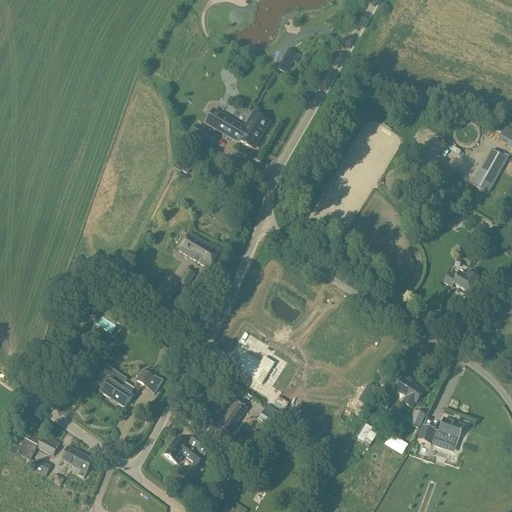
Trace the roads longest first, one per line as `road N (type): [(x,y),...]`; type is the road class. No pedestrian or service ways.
road 1 (unclassified): [(511,411),(474,363),(299,254),(264,223)]
road 2 (unclassified): [(126,471),(264,223)]
road 3 (unclassified): [(264,223),(307,122),(379,0)]
road 4 (unclassified): [(126,471),(0,376)]
